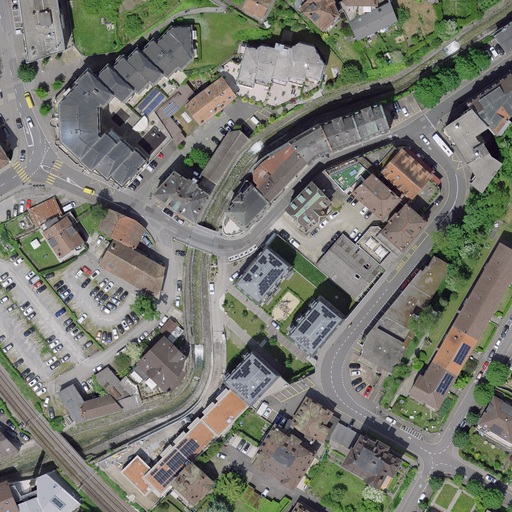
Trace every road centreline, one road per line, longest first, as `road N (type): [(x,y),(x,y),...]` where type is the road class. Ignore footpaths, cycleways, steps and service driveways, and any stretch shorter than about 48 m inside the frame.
road 1 (residential): [(414,124),(451,163),(457,197),(338,351),(331,376),(346,404),(439,457)]
road 2 (residential): [(414,124),(319,166),(239,244),(159,219)]
road 3 (residential): [(29,160),(32,143),(0,13)]
road 4 (residential): [(511,331),(439,457)]
road 5 (residential): [(29,160),(159,219)]
